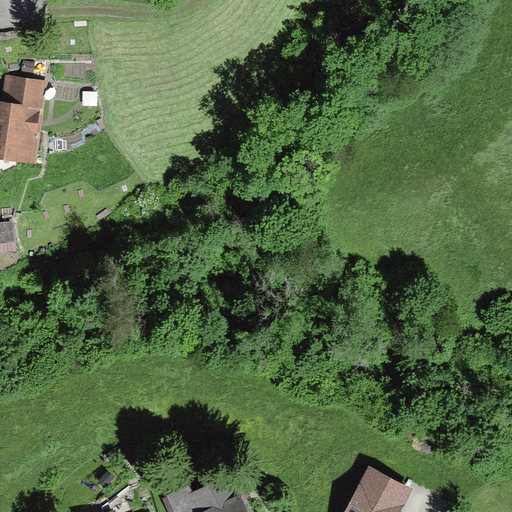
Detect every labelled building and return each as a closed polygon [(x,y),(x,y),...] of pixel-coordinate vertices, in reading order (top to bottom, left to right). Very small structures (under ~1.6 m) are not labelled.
[(6,75),(2,101),(44,107),(48,81),(6,75)] [(2,101),(0,100),(0,157),(35,163),(44,107),(2,101)] [(0,239),(11,238),(10,225),(0,225),(0,239)] [(399,511),(413,489),(368,464),(344,511),(399,511)] [(107,472),(99,480),(106,487),(114,479),(107,472)] [(189,483),(166,495),(174,511),(249,511),(230,472),(193,491),(189,483)]
